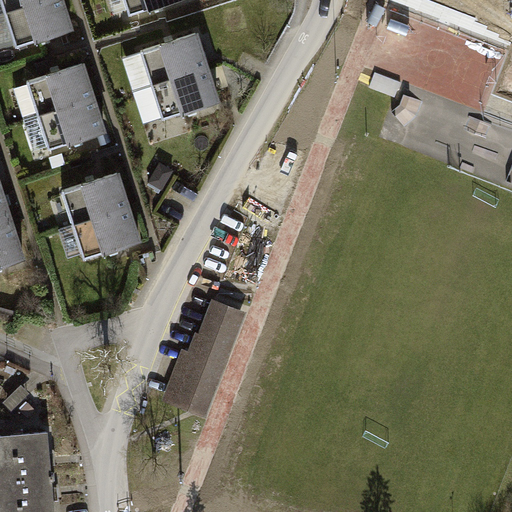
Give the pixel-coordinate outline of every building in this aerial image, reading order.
[(44,0),(1,0),(6,12),(44,0)] [(73,29),(63,0),(44,0),(6,12),(17,46),(73,29)] [(174,0),(125,0),(130,14),(174,0)] [(208,66),(197,33),(142,51),(152,84),(208,66)] [(94,96),(84,63),(28,81),(39,114),(94,96)] [(219,100),(208,66),(152,84),(163,118),(219,100)] [(105,131),(94,96),(39,114),(50,148),(105,131)] [(130,206),(119,172),(63,190),(74,223),(130,206)] [(0,229),(14,225),(3,191),(0,192),(0,229)] [(141,240),(130,206),(74,223),(85,257),(141,240)] [(0,267),(25,259),(14,225),(0,229),(0,267)] [(186,349),(165,403),(201,417),(241,312),(215,302),(195,353),(186,349)] [(0,480),(51,476),(47,431),(0,435),(0,480)] [(54,511),(51,476),(0,480),(0,503),(4,503),(4,511),(54,511)]
